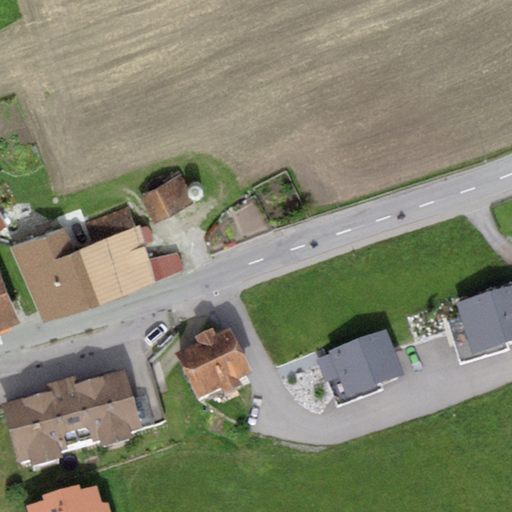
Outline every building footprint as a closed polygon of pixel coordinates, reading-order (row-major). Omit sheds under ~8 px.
[(179,189),(145,205),(157,232),(192,216),(179,189)] [(71,233),(16,254),(50,325),(190,277),(183,263),(156,265),(133,217),(90,232),(97,250),(82,254),(71,233)] [(0,331),(24,322),(1,264),(0,264),(0,331)] [(511,292),(459,308),(474,359),(511,348),(511,292)] [(388,334),(328,356),(348,406),(404,383),(388,334)] [(212,352),(185,366),(206,408),(233,394),(260,381),(239,339),(212,352)] [(29,412),(9,418),(26,476),(149,440),(132,382),(108,389),(71,400),(29,412)] [(108,511),(104,496),(49,511),(108,511)]
